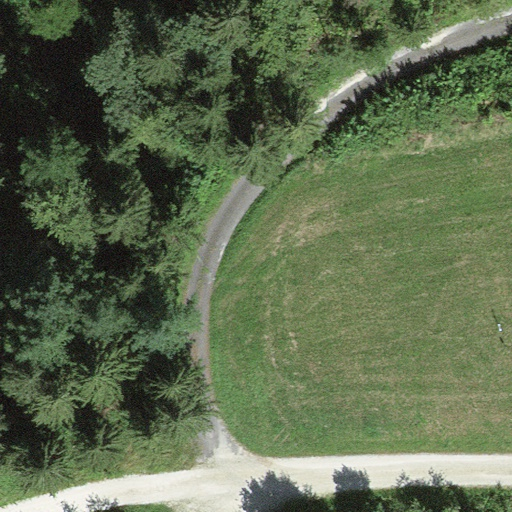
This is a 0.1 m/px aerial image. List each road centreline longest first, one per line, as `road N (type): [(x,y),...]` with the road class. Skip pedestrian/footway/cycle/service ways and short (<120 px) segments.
road 1 (track): [(511,33),(348,98),(268,164),(217,237),(192,318),(216,476),(194,511)]
road 2 (track): [(511,474),(216,476),(41,511)]
